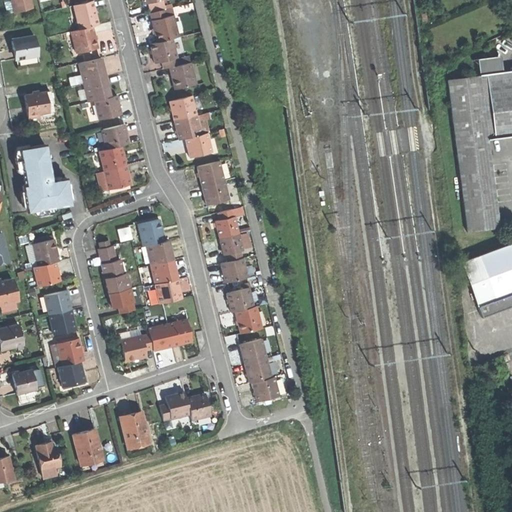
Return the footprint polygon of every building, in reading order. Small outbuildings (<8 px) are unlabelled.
[(6,0),(11,18),(29,14),(26,0),(6,0)] [(145,11),(150,10),(164,6),(169,5),(167,0),(142,0),(143,2),(145,11)] [(150,10),(152,19),(166,16),(164,6),(150,10)] [(95,32),(100,30),(97,18),(94,7),(73,12),(79,35),(95,32)] [(152,19),(153,26),(168,22),(166,16),(152,19)] [(156,37),(159,49),(174,45),(180,43),(175,21),(168,22),(153,26),(156,37)] [(98,43),(95,32),(79,35),(72,37),(77,59),(100,53),(98,43)] [(19,46),(9,47),(10,56),(13,55),(13,60),(14,65),(35,62),(33,42),(19,44),(19,46)] [(165,76),(172,74),(181,72),(174,45),(159,49),(152,50),(155,63),(157,71),(163,69),(165,76)] [(478,59),(480,76),(500,73),(498,56),(478,59)] [(36,69),(35,62),(14,65),(15,72),(36,69)] [(79,69),(84,89),(107,84),(105,74),(102,64),(79,69)] [(175,86),(177,96),(197,91),(192,69),(181,72),(172,74),(175,86)] [(511,71),(500,73),(480,76),(487,137),(511,133),(511,71)] [(467,231),(499,227),(487,137),(480,76),(448,80),(467,231)] [(109,94),(107,84),(84,89),(88,108),(96,107),(111,103),(109,94)] [(49,99),(44,100),(46,120),(52,120),(49,99)] [(44,100),(22,102),(24,115),(25,129),(39,127),(39,121),(46,120),(44,100)] [(119,101),(111,103),(96,107),(100,127),(124,122),(121,112),(119,101)] [(173,118),(176,127),(197,121),(192,102),(171,107),(173,118)] [(181,146),(186,145),(202,141),(197,121),(176,127),(178,136),(181,146)] [(126,131),(103,137),(107,155),(123,151),(131,150),(128,140),(126,131)] [(202,141),(186,145),(189,156),(191,165),(211,160),(206,140),(202,141)] [(126,161),(123,151),(107,155),(100,157),(104,176),(128,170),(126,161)] [(43,152),(18,156),(21,172),(24,192),(22,192),(26,219),(68,213),(64,185),(49,187),(43,152)] [(201,183),(204,192),(225,187),(220,167),(198,172),(201,183)] [(130,181),(128,170),(104,176),(109,196),(133,191),(130,181)] [(101,197),(109,196),(104,176),(97,178),(101,197)] [(225,187),(204,192),(206,202),(208,211),(230,205),(225,187)] [(218,237),(220,246),(239,241),(232,216),(217,220),(219,228),(216,229),(218,237)] [(131,224),(118,227),(120,241),(134,238),(131,224)] [(141,232),(146,253),(165,248),(163,237),(160,227),(141,232)] [(247,238),(239,241),(243,255),(251,253),(247,238)] [(34,245),(35,249),(55,244),(54,240),(34,245)] [(227,261),(229,268),(243,264),(241,258),(244,257),(243,255),(239,241),(220,246),(223,255),(225,262),(227,261)] [(472,290),(478,306),(511,293),(511,243),(462,262),(472,290)] [(35,249),(40,272),(57,268),(61,267),(58,254),(55,244),(35,249)] [(169,247),(165,248),(146,253),(151,272),(173,267),(171,258),(169,247)] [(28,251),(34,273),(40,272),(35,249),(28,251)] [(99,263),(101,270),(119,266),(116,251),(110,253),(97,256),(99,263)] [(223,280),(226,291),(248,284),(243,264),(229,268),(220,271),(223,280)] [(101,270),(104,285),(123,281),(119,266),(101,270)] [(176,277),(173,267),(151,272),(155,291),(178,286),(176,277)] [(34,273),(39,293),(62,287),(59,277),(57,268),(40,272),(34,273)] [(106,292),(108,300),(130,295),(126,280),(123,281),(104,285),(106,292)] [(0,310),(13,307),(17,306),(11,285),(0,288),(0,310)] [(180,296),(178,286),(155,291),(160,311),(182,305),(180,296)] [(472,309),(478,306),(472,290),(466,292),(472,309)] [(44,301),(49,321),(72,315),(70,305),(67,295),(44,301)] [(110,307),(111,314),(117,313),(133,309),(130,295),(108,300),(110,307)] [(232,320),(235,319),(253,315),(248,296),(227,301),(230,310),(232,320)] [(15,315),(13,307),(0,310),(0,316),(0,319),(15,315)] [(135,316),(133,309),(117,313),(119,320),(135,316)] [(238,330),(240,340),(261,335),(256,314),(253,315),(235,319),(238,330)] [(49,321),(54,341),(77,335),(75,324),(72,315),(49,321)] [(186,326),(167,330),(173,353),(182,351),(192,349),(186,326)] [(147,335),(148,340),(151,356),(152,358),(162,356),(173,353),(167,330),(147,335)] [(17,331),(0,334),(0,351),(1,355),(15,352),(21,351),(17,331)] [(121,347),(126,368),(136,365),(146,363),(145,357),(151,356),(148,340),(121,347)] [(58,350),(63,372),(82,368),(86,367),(83,355),(80,345),(58,350)] [(242,361),(245,370),(266,365),(261,345),(240,350),(242,361)] [(249,389),(253,388),(271,383),(266,365),(245,370),(247,379),(249,389)] [(63,372),(60,373),(64,392),(86,387),(84,378),(82,368),(63,372)] [(31,376),(10,381),(13,391),(15,400),(36,395),(31,376)] [(271,383),(253,388),(256,398),(258,407),(278,402),(274,383),(271,383)] [(193,399),(185,401),(190,420),(192,426),(211,420),(205,396),(193,399)] [(171,425),(190,420),(185,401),(185,398),(173,401),(165,403),(167,410),(171,425)] [(163,427),(171,425),(167,410),(159,412),(163,427)] [(122,422),(130,453),(150,448),(142,417),(132,419),(122,422)] [(74,440),(82,472),(104,466),(96,434),(85,437),(74,440)] [(33,452),(39,476),(53,472),(59,471),(54,452),(50,453),(45,454),(44,449),(39,450),(33,452)] [(0,464),(0,487),(11,486),(7,463),(0,464)] [(105,471),(104,466),(82,472),(84,477),(105,471)] [(55,480),(53,472),(39,476),(41,484),(55,480)]
